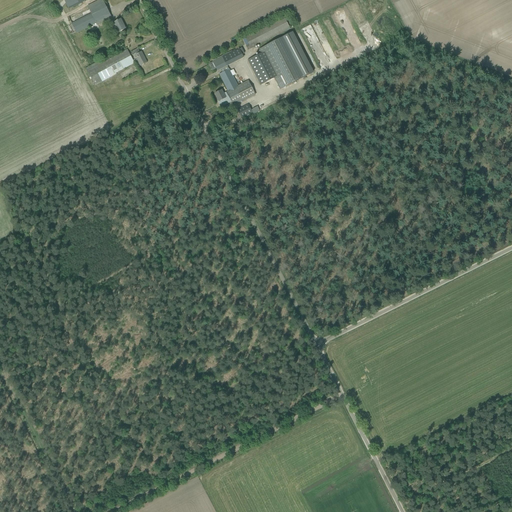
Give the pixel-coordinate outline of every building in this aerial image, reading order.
[(63,0),(68,9),(86,0),(63,0)] [(91,13),(71,23),(77,33),(96,24),(96,25),(107,19),(111,17),(102,0),(98,0),(97,1),(87,6),(88,8),(91,13)] [(334,14),(340,26),(347,23),(342,10),(334,14)] [(246,46),(248,51),(290,29),(284,17),(245,37),(248,44),(246,46)] [(117,21),(113,23),(118,32),(125,29),(121,19),(118,21),(118,20),(116,21),(117,21)] [(40,33),(50,29),(47,23),(38,27),(40,33)] [(261,53),(248,60),(260,85),(274,78),(280,90),(313,73),(292,32),(259,49),(261,53)] [(213,61),(218,71),(243,58),(238,48),(213,61)] [(116,73),(135,63),(128,49),(103,62),(102,60),(85,68),(95,86),(117,74),(116,73)] [(135,55),(140,66),(147,63),(141,52),(135,55)] [(221,90),(215,94),(219,101),(225,98),(228,96),(233,105),(242,100),(242,101),(255,95),(248,81),(238,86),(229,69),(224,72),(219,74),(228,91),(223,94),(221,90)] [(253,113),(248,104),(236,110),(241,119),(253,113)]
